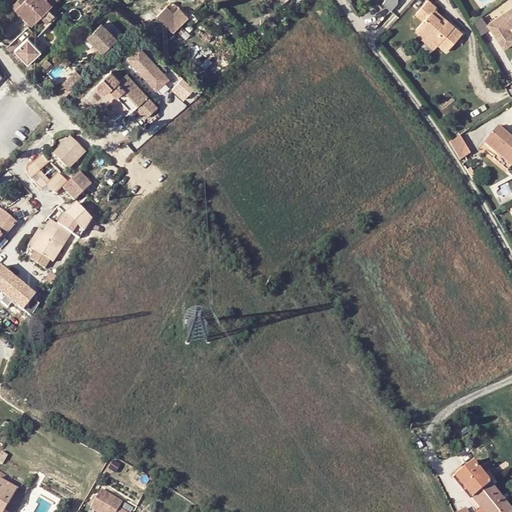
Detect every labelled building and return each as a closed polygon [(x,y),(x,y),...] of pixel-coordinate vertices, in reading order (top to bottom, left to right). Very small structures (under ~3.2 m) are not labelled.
[(25,0),(23,2),(21,0),(17,0),(12,6),(31,26),(42,16),(49,8),(51,6),(55,10),(63,2),(61,0),(25,0)] [(416,30),(424,37),(425,38),(427,35),(438,45),(446,52),(462,35),(447,21),(443,25),(439,22),(440,20),(432,13),(435,9),(436,8),(428,0),(415,14),(424,22),(416,30)] [(172,32),(188,16),(179,7),(173,12),(167,5),(157,15),(172,32)] [(49,8),(42,16),(45,20),(49,24),(57,16),(49,8)] [(511,8),(485,27),(502,52),(511,44),(511,39),(506,32),(511,27),(511,8)] [(439,22),(443,25),(447,21),(435,9),(432,13),(440,20),(439,22)] [(111,23),(106,28),(116,38),(121,32),(111,23)] [(108,58),(122,45),(116,38),(106,28),(104,26),(90,39),(108,58)] [(422,40),(433,50),(438,45),(427,35),(425,38),(424,37),(422,40)] [(30,39),(16,51),(29,66),(43,53),(30,39)] [(126,60),(156,92),(169,80),(138,48),(126,60)] [(49,60),(44,66),(48,70),(53,65),(49,60)] [(78,73),(68,83),(75,90),(85,81),(78,73)] [(120,114),(125,109),(130,114),(135,110),(145,120),(157,107),(126,76),(119,82),(109,73),(97,86),(97,87),(97,88),(97,90),(97,92),(98,93),(99,94),(100,95),(101,95),(120,114)] [(195,89),(182,77),(172,90),(185,100),(195,89)] [(64,101),(75,90),(68,83),(56,93),(64,101)] [(125,109),(120,114),(125,119),(130,114),(125,109)] [(511,140),(498,129),(485,146),(498,157),(511,166),(511,140)] [(66,171),(84,151),(69,137),(51,157),(66,171)] [(460,163),(470,156),(459,138),(449,146),(460,163)] [(47,164),(40,156),(31,166),(27,163),(25,165),(25,170),(26,174),(31,179),(36,173),(40,177),(35,183),(42,189),(47,184),(56,192),(67,182),(57,173),(48,182),(39,172),(47,164)] [(509,172),(511,168),(511,166),(498,157),(495,161),(509,172)] [(94,183),(82,172),(66,188),(78,200),(94,183)] [(17,221),(7,213),(0,221),(0,237),(2,236),(3,237),(17,221)] [(50,219),(43,230),(32,247),(35,249),(30,258),(45,266),(50,258),(54,260),(71,232),(80,237),(84,230),(67,213),(57,223),(50,219)] [(28,245),(32,247),(43,230),(39,227),(28,245)] [(0,268),(0,289),(7,295),(2,302),(9,307),(14,301),(33,316),(40,303),(34,298),(36,295),(1,267),(0,268)] [(57,275),(52,271),(47,279),(52,283),(57,275)] [(0,462),(4,465),(10,456),(3,452),(0,456),(0,462)] [(510,511),(511,511),(511,509),(483,473),(465,487),(484,511),(510,511)] [(18,490),(11,485),(0,479),(0,511),(4,511),(9,504),(18,490)] [(11,485),(18,490),(9,504),(17,509),(29,489),(13,480),(11,485)] [(124,502),(103,489),(91,509),(97,511),(118,511),(119,510),(124,502)] [(453,511),(469,511),(465,502),(452,508),(453,511)]
